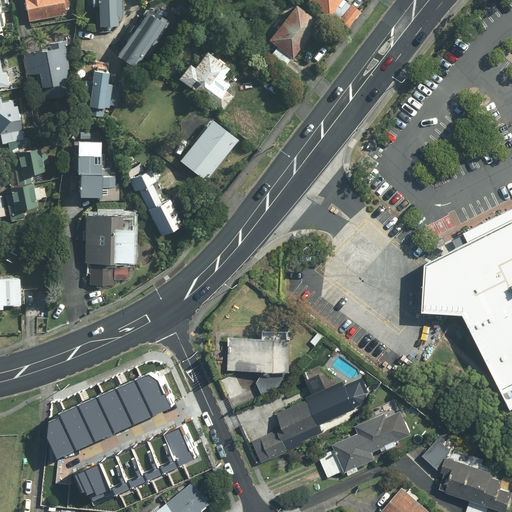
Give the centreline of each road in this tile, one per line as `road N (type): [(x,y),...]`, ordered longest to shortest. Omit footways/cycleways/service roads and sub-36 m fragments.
road 1 (secondary): [(163,308),(260,211),(339,106)]
road 2 (secondary): [(0,377),(74,353),(163,308)]
road 3 (secondary): [(441,0),(339,106)]
road 4 (residential): [(208,405),(81,461)]
road 5 (secondary): [(339,106),(367,50),(406,0)]
